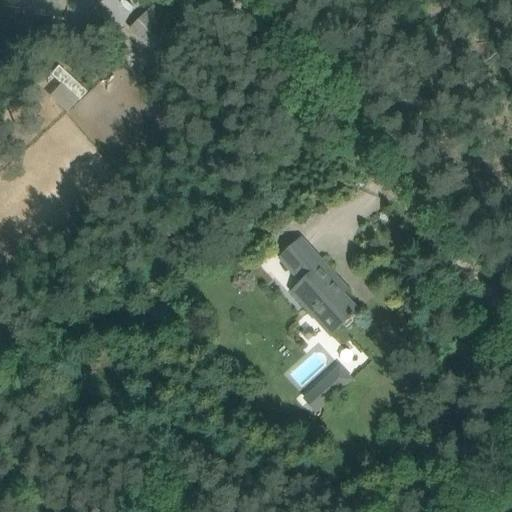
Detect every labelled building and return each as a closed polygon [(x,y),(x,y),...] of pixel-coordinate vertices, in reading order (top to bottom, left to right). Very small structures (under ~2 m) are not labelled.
[(33,0),(35,10),(35,12),(36,12),(36,16),(65,17),(66,0),(33,0)] [(161,53),(181,33),(154,7),(135,27),(161,53)] [(63,114),(85,92),(68,74),(46,96),(63,114)] [(292,293),(332,337),(351,319),(353,321),(357,318),(355,316),(359,312),(332,281),(336,277),(302,239),(287,253),(278,261),(300,286),(292,293)] [(341,365),(303,399),(318,415),(355,380),(341,365)]
